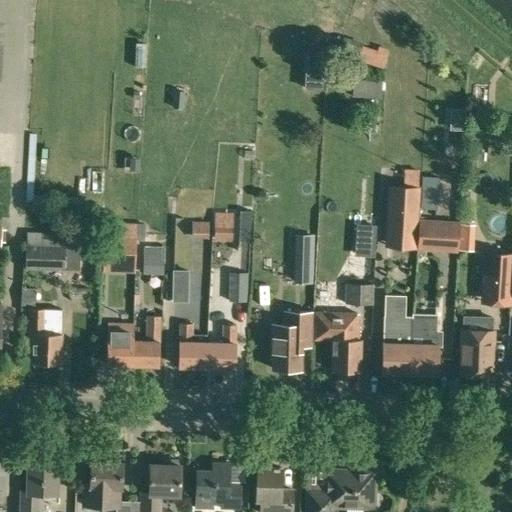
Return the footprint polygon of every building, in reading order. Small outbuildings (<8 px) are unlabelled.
[(357,59),(361,48),(363,42),(343,36),(338,53),(357,59)] [(324,52),(307,51),(306,88),(322,88),(324,52)] [(391,70),(395,59),(370,52),(367,64),(391,70)] [(382,95),(383,82),(370,81),(359,81),(358,95),(382,95)] [(183,107),(184,94),(172,93),(172,106),(183,107)] [(390,180),(387,246),(416,248),(418,185),(419,169),(406,168),(406,181),(390,180)] [(249,241),(250,224),(250,210),(241,210),(240,223),(239,241),(249,241)] [(233,241),(233,211),(214,211),(213,241),(233,241)] [(457,252),(459,221),(418,218),(416,249),(457,252)] [(208,238),(209,220),(192,220),(191,238),(208,238)] [(80,269),(80,245),(65,244),(65,232),(25,231),(24,269),(64,270),(64,269),(80,269)] [(102,271),(135,272),(136,240),(136,237),(103,236),(102,271)] [(163,274),(164,246),(143,246),(143,254),(142,254),(142,274),(163,274)] [(510,305),(511,295),(511,278),(511,252),(483,250),(480,304),(510,305)] [(313,283),(313,253),(295,252),(294,282),(313,283)] [(190,300),(191,271),(171,270),(171,300),(190,300)] [(246,303),(247,273),(228,272),(227,302),(246,303)] [(373,283),(345,282),(344,302),(372,304),(373,283)] [(22,287),(21,305),(35,305),(35,287),(22,287)] [(410,342),(411,342),(411,316),(405,315),(406,294),(384,293),(384,314),(383,315),(382,341),(382,372),(409,372),(410,342)] [(61,363),(61,334),(61,310),(44,310),(44,308),(27,308),(27,333),(28,333),(27,354),(32,354),(32,362),(61,363)] [(312,346),(313,310),(282,309),(282,322),(272,322),(271,336),(271,356),(272,356),(272,369),(300,369),(301,346),(312,346)] [(358,339),(358,323),(358,312),(313,311),(312,341),(330,341),(330,359),(332,359),(332,371),(360,371),(361,339),(358,339)] [(410,342),(409,372),(437,373),(438,343),(437,343),(438,314),(412,313),(411,316),(411,342),(410,342)] [(461,374),(493,375),(494,331),(494,314),(463,313),(463,330),(462,330),(461,374)] [(145,340),(133,340),(132,365),(158,366),(159,315),(146,315),(145,340)] [(134,322),(107,322),(106,365),(132,365),(133,340),(134,322)] [(207,341),(207,333),(192,333),(193,322),(179,322),(179,340),(178,366),(206,367),(207,341)] [(207,341),(206,367),(234,368),(236,324),(222,324),(221,342),(207,341)] [(57,494),(58,460),(27,459),(26,489),(18,489),(17,511),(42,511),(43,494),(57,494)] [(81,483),(81,507),(101,508),(118,508),(119,488),(121,488),(122,462),(90,461),(89,484),(81,483)] [(161,511),(162,495),(179,496),(179,464),(148,463),(148,491),(139,491),(138,511),(161,511)] [(227,483),(228,466),(211,465),(211,470),(196,470),(195,506),(212,506),(212,503),(220,503),(220,507),(239,507),(240,483),(227,483)] [(292,511),(293,488),(280,488),(281,467),(256,467),(255,500),(259,501),(258,511),(292,511)] [(303,511),(336,511),(337,507),(374,508),(375,470),(324,469),(324,489),(305,488),(303,511)]
